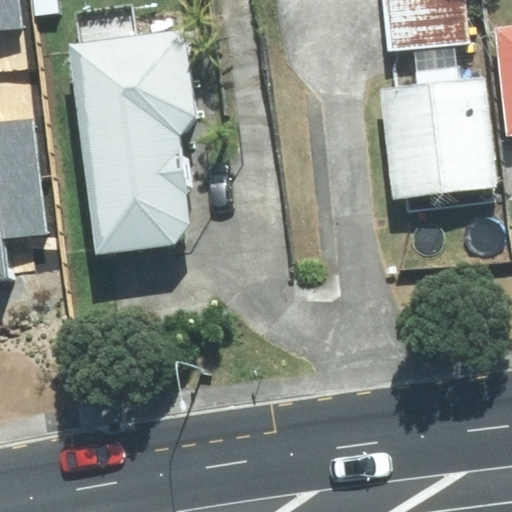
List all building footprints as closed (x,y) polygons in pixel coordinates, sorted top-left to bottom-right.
[(0,0),(0,25),(16,24),(13,0),(0,0)] [(469,0),(390,0),(398,59),(474,50),(469,0)] [(198,40),(84,55),(110,264),(187,253),(203,234),(193,148),(208,126),(198,40)] [(496,84),(393,96),(406,207),(510,194),(496,84)] [(0,112),(0,253),(51,248),(36,109),(0,112)]
